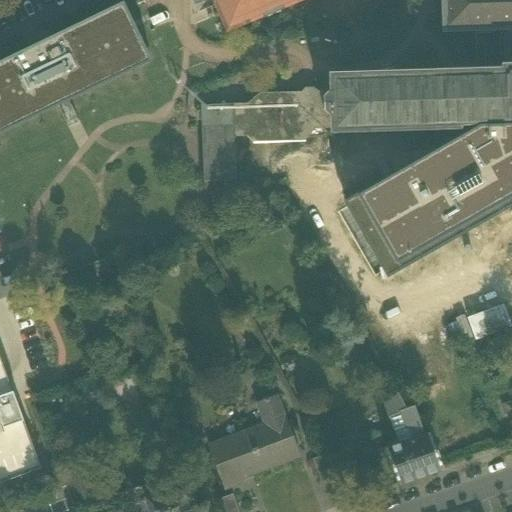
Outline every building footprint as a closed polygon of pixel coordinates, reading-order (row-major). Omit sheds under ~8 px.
[(213,0),(227,32),(262,17),(263,19),(285,10),(284,8),(302,0),(213,0)] [(511,0),(443,0),(444,30),(492,29),(503,28),(511,27),(511,0)] [(56,35),(0,62),(0,135),(151,62),(123,3),(56,35)] [(511,27),(503,28),(504,68),(504,72),(511,71),(511,27)] [(476,69),(504,68),(503,28),(492,29),(492,34),(475,34),(476,69)] [(331,78),(331,82),(333,129),(333,131),(474,126),(511,124),(511,71),(504,72),(331,78)] [(315,130),(333,129),(331,82),(327,82),(314,97),(305,97),(301,93),(259,94),(247,104),(233,105),(234,137),(248,137),(252,134),(313,132),(315,130)] [(201,106),(204,183),(236,181),(234,137),(233,105),(201,106)] [(511,124),(474,126),(343,202),(386,279),(511,206),(511,124)] [(104,273),(109,287),(123,282),(118,268),(104,273)] [(467,319),(475,340),(511,327),(503,305),(467,319)] [(0,358),(0,484),(41,469),(4,370),(0,358)] [(386,397),(392,416),(400,413),(399,413),(406,410),(407,410),(397,393),(386,397)] [(265,426),(248,433),(262,470),(299,456),(285,419),(284,419),(276,397),(257,404),(265,426)] [(406,432),(409,441),(423,436),(413,408),(407,410),(406,410),(399,413),(400,413),(406,432)] [(399,435),(406,432),(400,413),(392,416),(399,435)] [(241,478),(262,470),(248,433),(208,448),(219,474),(220,473),(227,490),(243,483),(241,478)] [(429,434),(423,436),(409,441),(401,444),(389,448),(386,449),(399,485),(442,469),(429,434)] [(388,444),(389,448),(401,444),(400,440),(388,444)] [(348,450),(325,459),(335,477),(356,469),(348,450)] [(321,482),(335,477),(325,459),(323,455),(312,460),(321,482)] [(63,475),(67,486),(75,509),(92,502),(80,469),(63,475)] [(131,506),(133,511),(189,511),(195,509),(186,484),(173,489),(170,481),(156,486),(155,481),(131,490),(136,504),(131,506)] [(51,511),(65,511),(75,509),(67,486),(45,494),(51,511)] [(217,500),(222,511),(236,511),(231,495),(217,500)]
